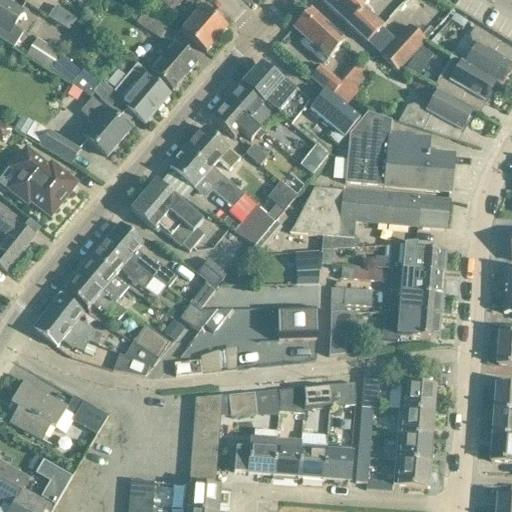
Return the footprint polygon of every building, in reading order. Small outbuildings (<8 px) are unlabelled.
[(0,0),(0,42),(13,51),(23,35),(13,29),(22,14),(0,0)] [(91,0),(76,0),(76,2),(85,8),(91,0)] [(184,0),(156,0),(172,13),(184,0)] [(361,11),(369,3),(365,0),(319,0),(318,1),(366,45),(381,30),(361,11)] [(68,32),(73,25),(76,21),(56,8),(47,19),(68,32)] [(226,31),(202,10),(181,34),(205,55),(226,31)] [(342,45),(339,38),(310,11),(292,30),(317,53),(313,57),(323,66),(342,45)] [(168,30),(144,13),(135,26),(159,42),(168,30)] [(399,71),(425,43),(409,28),(380,59),(399,71)] [(476,47),(465,66),(465,67),(499,87),(505,77),(507,78),(507,77),(505,76),(510,68),(511,68),(511,52),(474,29),(469,37),(471,45),(476,47)] [(50,72),(52,70),(62,57),(36,41),(26,57),(50,72)] [(175,45),(160,62),(150,75),(172,94),(197,65),(175,45)] [(144,126),(169,97),(132,64),(124,73),(130,79),(116,96),(102,84),(98,85),(83,73),(62,57),(52,70),(73,84),(71,87),(90,100),(94,96),(99,101),(98,102),(119,119),(127,111),(144,126)] [(499,87),(465,67),(465,66),(461,64),(449,83),(444,81),(438,83),(432,91),(437,94),(472,113),(479,117),(486,105),(484,104),(489,95),(491,96),(491,95),(489,94),(495,85),(499,87)] [(338,83),(328,95),(343,108),(369,78),(356,65),(338,83)] [(280,84),(259,67),(242,86),(275,114),(291,127),(309,105),(281,83),(280,84)] [(310,80),(325,92),(328,95),(338,83),(319,68),(310,80)] [(260,133),(275,114),(242,86),(227,103),(260,133)] [(359,121),(343,108),(328,95),(325,92),(309,111),(343,139),(359,121)] [(466,123),(472,113),(437,94),(425,113),(413,106),(406,108),(398,125),(448,141),(454,130),(460,134),(465,124),(467,125),(468,124),(466,123)] [(80,114),(83,117),(98,130),(88,140),(113,161),(134,137),(117,122),(92,101),(80,114)] [(260,133),(227,103),(211,121),(226,134),(235,140),(240,133),(251,143),(260,133)] [(450,195),(453,157),(427,155),(428,141),(389,137),(391,122),(367,114),(349,137),(344,185),(450,195)] [(14,130),(26,137),(33,125),(21,117),(14,130)] [(228,152),(218,144),(203,130),(185,151),(210,172),(213,169),(219,162),(230,171),(239,160),(229,151),(228,152)] [(80,150),(50,132),(41,147),(71,165),(80,150)] [(266,158),(252,147),(246,156),(252,162),(259,168),(266,158)] [(274,224),(266,217),(226,182),(227,180),(213,169),(210,172),(185,151),(168,169),(183,183),(194,190),(204,201),(212,193),(232,210),(228,214),(241,226),(233,234),(254,248),(274,224)] [(26,152),(12,170),(20,177),(9,191),(27,205),(29,202),(50,218),(75,186),(51,167),(49,170),(26,152)] [(202,224),(156,184),(130,213),(153,233),(156,229),(180,250),(181,248),(189,255),(204,237),(197,230),(202,224)] [(280,185),(271,195),(267,200),(276,207),(266,217),(274,224),(286,208),(295,197),(280,185)] [(449,203),(342,193),(314,191),(291,237),(323,239),(320,253),(332,252),(357,251),(358,242),(352,242),(354,225),(447,233),(449,203)] [(0,235),(6,240),(23,252),(33,239),(0,212),(0,235)] [(137,252),(143,246),(120,226),(106,242),(149,278),(150,277),(154,280),(167,291),(176,279),(157,265),(155,268),(137,252)] [(23,252),(6,240),(5,242),(0,238),(0,270),(5,274),(23,252)] [(149,278),(106,242),(92,258),(116,277),(121,272),(144,291),(154,280),(150,277),(149,278)] [(390,249),(387,272),(392,273),(443,277),(445,255),(431,254),(431,252),(429,252),(429,253),(415,252),(416,246),(389,248),(389,249),(390,249)] [(331,268),(332,252),(320,253),(294,255),(296,274),(296,288),(318,288),(318,272),(320,272),(320,267),(331,268)] [(129,289),(115,278),(116,277),(92,258),(79,274),(115,305),(129,289)] [(226,277),(209,262),(198,275),(216,289),(226,277)] [(442,298),(443,277),(392,273),(392,274),(341,270),(340,281),(387,285),(400,286),(400,295),(442,298)] [(115,305),(79,274),(64,292),(87,311),(93,304),(117,324),(126,313),(115,305)] [(250,280),(236,280),(236,288),(250,288),(250,280)] [(371,309),(371,294),(343,292),(331,291),(330,307),(343,308),(371,309)] [(270,309),(270,293),(222,294),(222,309),(270,309)] [(442,298),(400,295),(391,294),(390,315),(394,315),(394,317),(440,320),(442,298)] [(208,302),(199,295),(190,306),(200,313),(208,302)] [(83,316),(60,297),(46,314),(79,340),(88,344),(97,348),(102,337),(87,331),(77,323),(83,316)] [(217,313),(200,313),(190,306),(179,321),(188,327),(198,335),(204,328),(217,313)] [(315,310),(277,312),(278,343),(316,342),(315,310)] [(238,337),(254,336),(254,313),(254,311),(239,312),(238,337)] [(233,312),(217,313),(204,328),(214,336),(233,312)] [(79,340),(46,314),(33,331),(56,350),(62,343),(72,351),(73,350),(83,355),(88,344),(79,340)] [(354,336),(354,316),(330,316),(330,334),(330,335),(354,336)] [(438,341),(440,320),(394,317),(393,320),(398,320),(396,338),(438,341)] [(183,331),(173,323),(163,334),(173,343),(183,331)] [(144,329),(133,346),(158,361),(169,345),(144,329)] [(511,336),(501,335),(499,367),(511,368),(511,336)] [(158,361),(133,346),(132,347),(124,358),(149,368),(153,370),(158,361)] [(262,352),(262,368),(282,368),(282,352),(262,352)] [(145,379),(149,368),(124,358),(119,357),(112,374),(145,379)] [(239,371),(237,358),(223,360),(226,374),(239,371)] [(174,366),(175,379),(202,376),(200,363),(174,366)] [(372,411),(376,371),(364,373),(361,410),(372,411)] [(401,374),(400,394),(398,413),(432,415),(434,391),(435,391),(435,390),(423,389),(424,376),(401,374)] [(56,431),(68,409),(23,384),(10,405),(19,410),(10,425),(38,440),(47,426),(56,431)] [(354,408),(355,397),(354,386),(327,389),(329,411),(354,408)] [(498,389),(496,413),(511,414),(511,388),(497,388),(497,389),(498,389)] [(329,411),(327,389),(303,391),(305,414),(329,411)] [(305,414),(303,391),(277,393),(278,405),(278,415),(304,416),(305,414)] [(278,405),(277,393),(260,395),(261,407),(278,405)] [(253,396),(228,398),(230,420),(255,418),(253,396)] [(219,420),(221,399),(195,402),(194,418),(219,420)] [(108,419),(83,404),(74,418),(99,433),(108,419)] [(370,436),(372,411),(361,410),(359,435),(370,436)] [(430,441),(432,415),(398,413),(396,438),(430,441)] [(511,440),(511,414),(496,413),(494,439),(511,440)] [(218,433),(219,420),(194,418),(193,431),(218,433)] [(217,446),(218,433),(193,431),(192,444),(217,446)] [(368,461),(370,436),(359,435),(357,460),(368,461)] [(326,438),(326,449),(325,449),(322,483),(347,484),(347,485),(348,486),(351,452),(336,450),(337,439),(326,438)] [(428,466),(430,441),(396,438),(394,463),(428,466)] [(511,440),(494,439),(493,462),(492,462),(492,464),(511,465),(511,440)] [(271,479),(274,445),(251,443),(250,452),(236,451),(233,476),(247,477),(247,478),(249,478),(249,477),(271,479)] [(216,459),(217,446),(192,444),(191,457),(216,459)] [(297,481),(300,447),(274,445),(271,479),(297,481)] [(322,483),(325,449),(300,447),(297,481),(322,483)] [(215,472),(216,459),(191,457),(190,470),(215,472)] [(366,487),(368,461),(357,460),(355,486),(366,487)] [(426,489),(428,466),(394,463),(392,488),(427,491),(427,489),(426,489)] [(27,481),(0,465),(0,500),(12,508),(22,491),(27,481)] [(214,486),(215,472),(190,470),(189,484),(214,486)] [(152,511),(154,485),(130,483),(128,508),(152,511)] [(219,492),(219,490),(185,487),(182,511),(216,511),(218,492),(219,492)] [(12,508),(19,511),(40,511),(27,504),(32,496),(22,491),(12,508)] [(511,511),(511,491),(511,501),(499,500),(498,502),(499,502),(498,511),(511,511)]
